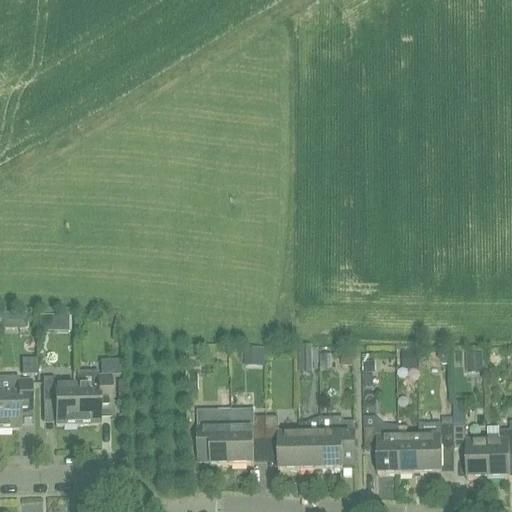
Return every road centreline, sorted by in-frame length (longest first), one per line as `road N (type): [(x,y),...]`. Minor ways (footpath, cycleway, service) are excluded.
road 1 (residential): [(344,511),(214,502),(166,511)]
road 2 (residential): [(166,511),(88,474),(0,481)]
